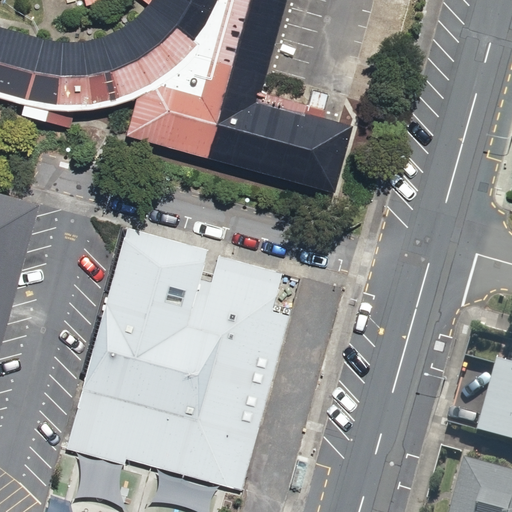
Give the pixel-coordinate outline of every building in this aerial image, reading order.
[(132,0),(118,27),(100,48),(74,59),(55,66),(22,66),(0,61),(0,125),(26,131),(65,131),(99,123),(114,112),(103,152),(301,208),(321,141),(228,117),(260,0),(132,0)] [(0,342),(39,200),(0,189),(0,342)] [(301,262),(119,219),(67,439),(242,487),(301,262)] [(511,363),(502,361),(480,436),(511,445),(511,363)] [(511,511),(511,468),(467,458),(454,511),(511,511)]
